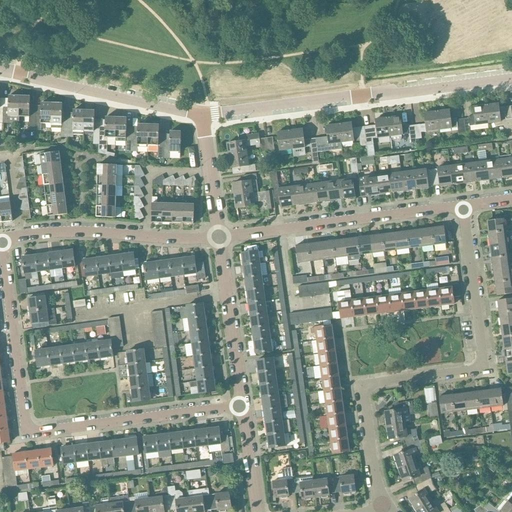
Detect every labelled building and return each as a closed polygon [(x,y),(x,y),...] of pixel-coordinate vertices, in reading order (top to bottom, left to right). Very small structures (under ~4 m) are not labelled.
[(2,123),(19,124),(19,117),(19,96),(9,96),(9,108),(3,108),(2,123)] [(29,131),(35,131),(35,115),(30,115),(30,96),(19,96),(19,117),(25,117),(25,123),(29,123),(29,131)] [(35,131),(41,131),(41,129),(46,129),(46,124),(51,124),(52,103),(41,103),(40,115),(35,115),(35,131)] [(61,138),(67,138),(67,122),(62,122),(62,104),(52,103),(51,124),(51,129),(61,129),(61,138)] [(504,126),(506,139),(511,137),(511,115),(511,106),(499,108),(498,104),(486,106),(489,124),(495,123),(495,127),(504,126)] [(462,119),(464,133),(470,132),(470,126),(489,124),(486,106),(473,107),(474,114),(470,117),(470,116),(469,116),(468,117),(467,117),(468,119),(462,119)] [(67,138),(73,138),(73,135),(84,135),(84,131),(83,131),(84,111),(73,110),(73,123),(67,122),(67,138)] [(457,128),(458,134),(464,133),(462,119),(457,120),(457,119),(451,119),(450,110),(437,112),(439,130),(452,129),(457,128)] [(96,154),(99,155),(99,129),(94,129),(94,111),(84,111),(83,131),(84,131),(93,132),(93,145),(94,145),(94,150),(96,151),(96,154)] [(414,126),(416,140),(422,139),(421,132),(439,130),(437,112),(425,113),(426,124),(414,126)] [(99,155),(114,157),(115,154),(107,152),(107,138),(115,138),(116,118),(105,117),(105,129),(99,129),(99,155)] [(395,143),(397,143),(400,142),(401,139),(402,136),(402,135),(403,135),(408,134),(409,140),(416,140),(414,126),(402,127),(400,117),(388,118),(390,137),(391,137),(391,138),(392,141),(395,143)] [(116,118),(115,138),(116,138),(116,142),(125,142),(125,152),(131,152),(132,136),(126,136),(127,118),(116,118)] [(376,126),(370,126),(372,139),(378,138),(390,137),(388,118),(375,120),(376,126)] [(365,127),(352,128),(352,123),(339,124),(342,143),(354,141),(354,139),(359,138),(360,147),(367,146),(365,127)] [(132,136),(131,152),(138,152),(138,147),(148,148),(148,125),(138,124),(137,136),(132,136)] [(322,138),(316,138),(318,152),(342,149),(342,143),(340,130),(339,124),(327,126),(328,138),(322,138)] [(148,148),(148,149),(158,150),(157,159),(164,159),(164,144),(159,144),(159,125),(148,125),(148,148)] [(365,127),(367,146),(373,145),(370,126),(365,127)] [(310,147),(312,164),(319,163),(317,152),(318,152),(316,138),(304,140),(303,130),(290,131),(292,149),(305,148),(310,147)] [(164,159),(170,159),(170,157),(173,157),(174,155),(174,152),(180,153),(181,132),(170,131),(169,144),(164,144),(164,159)] [(292,149),(290,131),(277,133),(280,151),(292,149)] [(227,143),(228,156),(247,154),(246,147),(260,145),(261,152),(268,151),(266,138),(261,139),(260,134),(243,136),(244,141),(227,143)] [(273,137),(266,138),(268,151),(274,150),(273,137)] [(40,154),(41,164),(61,162),(60,152),(40,154)] [(247,154),(228,156),(230,169),(232,169),(233,174),(255,171),(254,165),(248,166),(247,154)] [(373,156),(361,157),(362,165),(374,164),(373,156)] [(394,156),(387,157),(388,164),(388,165),(400,164),(399,156),(394,156)] [(511,159),(511,156),(499,158),(499,160),(502,179),(511,177),(511,159),(511,158),(511,159)] [(14,168),(18,170),(19,168),(24,167),(23,157),(18,157),(14,168)] [(349,159),(351,173),(358,172),(357,163),(356,158),(349,159)] [(487,162),(489,180),(502,179),(499,160),(487,162)] [(41,164),(43,174),(62,173),(61,162),(41,164)] [(475,163),(477,182),(489,180),(487,162),(475,163)] [(463,165),(465,183),(477,182),(475,163),(463,165)] [(97,175),(117,176),(117,165),(98,165),(97,175)] [(450,166),(452,185),(465,183),(463,165),(450,166)] [(139,176),(141,178),(145,176),(140,166),(135,166),(135,176),(139,176)] [(440,185),(440,186),(452,185),(450,166),(438,168),(438,169),(432,170),(434,185),(440,185)] [(15,179),(19,180),(20,180),(21,178),(25,177),(24,167),(19,168),(18,170),(15,179)] [(414,171),(416,190),(429,188),(428,186),(434,185),(432,170),(426,171),(426,170),(414,171)] [(280,201),(281,207),(293,205),(291,187),(279,189),(276,171),(270,172),(272,189),(272,191),(274,202),(280,201)] [(401,173),(404,191),(416,190),(414,171),(401,173)] [(43,174),(44,185),(64,183),(62,173),(43,174)] [(389,174),(391,193),(404,191),(401,173),(389,174)] [(232,184),(234,196),(258,193),(256,181),(257,180),(256,174),(240,176),(241,182),(232,184)] [(377,176),(379,194),(391,193),(389,174),(377,176)] [(97,185),(116,186),(117,176),(97,175),(97,185)] [(152,185),(163,185),(163,181),(165,179),(163,175),(153,180),(152,185)] [(163,185),(173,186),(174,181),(175,180),(173,175),(165,179),(163,181),(163,185)] [(140,188),(140,189),(145,187),(141,178),(139,176),(135,176),(134,186),(139,186),(140,188)] [(173,186),(184,186),(184,182),(186,181),(186,180),(184,176),(175,180),(174,181),(173,186)] [(184,186),(195,186),(195,182),(197,181),(194,176),(186,180),(186,181),(184,182),(184,186)] [(358,178),(360,197),(379,194),(377,176),(364,178),(358,178)] [(16,189),(21,191),(21,189),(27,188),(25,177),(21,178),(20,180),(19,180),(20,180),(16,189)] [(340,181),(343,199),(355,197),(353,179),(340,181)] [(328,182),(330,200),(343,199),(340,181),(328,182)] [(315,184),(318,202),(330,200),(328,182),(315,184)] [(44,185),(45,195),(65,193),(64,183),(44,185)] [(303,185),(306,204),(318,202),(315,184),(303,185)] [(97,196),(116,197),(116,186),(97,185),(97,196)] [(291,187),(293,205),(306,204),(303,185),(291,187)] [(140,199),(144,197),(140,189),(140,188),(139,186),(134,186),(134,197),(139,197),(140,199)] [(18,199),(22,201),(23,199),(28,198),(27,188),(21,189),(21,191),(18,199)] [(266,201),(268,210),(275,209),(274,202),(272,191),(258,193),(234,196),(236,209),(254,206),(254,203),(266,201)] [(45,195),(47,206),(66,203),(65,193),(45,195)] [(96,206),(116,207),(116,197),(97,196),(96,206)] [(139,209),(140,210),(144,207),(140,199),(139,197),(134,197),(134,207),(138,207),(139,209)] [(151,222),(162,223),(163,203),(162,203),(157,203),(157,197),(152,197),(152,203),(151,222)] [(19,210),(24,211),(24,209),(29,208),(28,198),(23,199),(22,201),(19,210)] [(0,203),(0,206),(2,223),(13,221),(10,202),(0,203)] [(47,206),(48,217),(68,214),(66,203),(47,206)] [(162,223),(172,223),(173,204),(162,203),(163,203),(162,223)] [(172,223),(183,223),(183,204),(173,204),(172,223)] [(183,223),(193,224),(194,204),(183,204),(183,223)] [(116,207),(96,206),(96,217),(115,217),(116,207)] [(138,218),(139,221),(144,218),(140,210),(139,209),(138,207),(134,207),(134,218),(138,218)] [(20,220),(25,222),(26,220),(31,219),(29,208),(24,209),(24,211),(20,220)] [(489,233),(506,231),(504,218),(487,221),(489,233)] [(431,228),(433,246),(446,244),(444,227),(431,228)] [(419,230),(421,247),(433,246),(431,228),(419,230)] [(407,232),(409,249),(421,247),(419,230),(407,232)] [(490,246),(508,243),(506,231),(489,233),(490,246)] [(394,233),(397,251),(409,249),(407,232),(394,233)] [(382,235),(384,252),(397,251),(394,233),(382,235)] [(370,236),(372,254),(384,252),(382,235),(370,236)] [(358,238),(360,255),(372,254),(370,236),(358,238)] [(347,257),(348,262),(360,260),(360,255),(358,238),(346,240),(348,257),(347,257)] [(333,241),(335,259),(347,257),(348,257),(346,240),(333,241)] [(321,243),(323,260),(335,259),(333,241),(321,243)] [(308,245),(311,262),(323,260),(321,243),(308,245)] [(492,258),(509,256),(508,243),(490,246),(492,258)] [(311,262),(308,245),(296,246),(298,264),(311,262)] [(73,250),(60,252),(62,268),(75,267),(73,250)] [(258,251),(242,254),(243,266),(260,264),(258,251)] [(60,252),(48,254),(50,270),(62,268),(60,252)] [(48,254),(35,255),(37,272),(50,270),(48,254)] [(134,254),(121,255),(123,272),(124,277),(136,275),(135,270),(136,270),(134,254)] [(25,273),(26,280),(31,280),(31,273),(37,272),(35,255),(22,257),(24,273),(25,273)] [(121,255),(108,257),(110,273),(123,272),(121,255)] [(509,256),(492,258),(494,270),(511,268),(509,256)] [(108,257),(96,259),(98,275),(110,273),(108,257)] [(196,274),(197,279),(205,278),(203,263),(195,264),(195,257),(182,259),(184,276),(196,274)] [(436,262),(436,266),(449,264),(448,257),(435,258),(435,262),(436,262)] [(85,277),(98,275),(96,259),(83,261),(85,277)] [(182,259),(169,260),(171,277),(184,276),(182,259)] [(169,260),(157,262),(159,279),(171,277),(169,260)] [(146,281),(159,279),(157,262),(144,264),(146,281)] [(374,269),(375,274),(387,272),(386,268),(386,263),(374,265),(374,269)] [(243,266),(245,279),(262,276),(260,264),(243,266)] [(494,270),(495,283),(511,280),(511,274),(511,268),(494,270)] [(245,279),(247,291),(264,289),(262,276),(245,279)] [(18,280),(20,294),(28,293),(26,280),(26,279),(18,280)] [(328,283),(329,293),(333,292),(333,287),(350,285),(349,280),(328,283)] [(497,295),(511,293),(511,280),(495,283),(497,295)] [(439,289),(441,306),(454,304),(453,298),(461,297),(459,284),(451,285),(451,287),(439,289)] [(186,287),(186,290),(186,295),(199,293),(198,285),(186,287)] [(247,291),(249,304),(265,301),(264,289),(247,291)] [(439,289),(427,290),(429,307),(441,306),(439,289)] [(344,291),(338,292),(340,302),(339,302),(341,318),(341,319),(354,317),(352,300),(351,300),(350,290),(344,291)] [(427,290),(414,292),(416,309),(429,307),(427,290)] [(414,292),(402,294),(404,311),(416,309),(414,292)] [(27,299),(30,312),(46,309),(44,296),(44,293),(27,296),(28,298),(27,299)] [(402,294),(389,295),(391,312),(404,311),(402,294)] [(389,295),(377,297),(379,314),(391,312),(389,295)] [(377,297),(364,298),(366,316),(379,314),(377,297)] [(364,298),(352,300),(354,317),(366,316),(364,298)] [(511,298),(497,301),(499,314),(511,311),(511,298)] [(86,307),(85,300),(73,301),(74,309),(86,307)] [(249,304),(250,316),(267,314),(265,301),(249,304)] [(203,304),(187,306),(188,319),(205,316),(203,304)] [(32,324),(32,328),(57,325),(54,308),(46,309),(30,312),(32,324)] [(501,326),(511,324),(511,311),(499,314),(501,326)] [(250,316),(252,328),(269,326),(267,314),(250,316)] [(205,316),(188,319),(189,324),(190,331),(207,329),(205,316)] [(109,325),(120,324),(120,317),(108,318),(109,321),(109,325)] [(109,325),(109,321),(95,322),(96,328),(96,327),(97,336),(106,335),(105,326),(109,326),(109,325)] [(315,333),(317,341),(333,339),(331,326),(330,321),(327,321),(323,321),(324,327),(315,328),(310,329),(311,334),(315,333)] [(153,331),(165,329),(164,322),(152,324),(153,331)] [(502,338),(511,336),(511,324),(501,326),(502,338)] [(252,328),(254,341),(271,338),(269,326),(252,328)] [(190,331),(192,344),(208,341),(207,329),(190,331)] [(504,350),(511,348),(511,336),(502,338),(504,350)] [(254,341),(256,354),(272,351),(272,345),(271,338),(254,341)] [(317,341),(318,354),(335,351),(333,339),(317,341)] [(111,340),(98,342),(100,359),(113,357),(111,343),(111,340)] [(192,344),(194,356),(210,354),(208,341),(192,344)] [(98,342),(85,344),(88,360),(100,359),(98,342)] [(37,367),(50,365),(48,349),(47,344),(42,345),(42,349),(35,350),(37,367)] [(85,344),(73,345),(75,362),(88,360),(85,344)] [(73,345),(60,347),(63,364),(75,362),(73,345)] [(60,347),(48,349),(50,365),(63,364),(60,347)] [(127,352),(129,364),(146,362),(144,349),(127,352)] [(318,354),(320,366),(337,364),(335,351),(318,354)] [(194,356),(195,368),(212,366),(210,354),(194,356)] [(257,360),(258,373),(275,371),(273,358),(257,360)] [(129,364),(130,377),(147,375),(146,362),(129,364)] [(321,372),(322,379),(339,376),(337,364),(320,366),(311,368),(311,374),(321,372)] [(195,368),(197,381),(214,378),(212,366),(195,368)] [(258,373),(260,386),(277,383),(275,371),(258,373)] [(162,374),(163,386),(167,385),(172,384),(170,372),(165,372),(165,373),(162,374)] [(132,389),(149,387),(154,386),(152,374),(147,375),(130,377),(132,389)] [(322,379),(324,391),(340,389),(339,376),(322,379)] [(198,387),(199,394),(215,391),(214,378),(197,381),(189,382),(190,388),(198,387)] [(260,386),(262,398),(278,396),(277,383),(260,386)] [(149,387),(154,387),(154,386),(149,387),(132,389),(133,402),(151,400),(149,387)] [(508,411),(507,406),(507,400),(506,395),(503,396),(502,388),(489,390),(491,408),(504,406),(505,412),(508,411)] [(324,391),(325,404),(342,401),(340,389),(324,391)] [(477,392),(479,409),(491,408),(489,390),(477,392)] [(464,393),(467,411),(479,409),(477,392),(464,393)] [(452,395),(454,412),(467,411),(464,393),(452,395)] [(454,412),(452,395),(439,397),(442,414),(454,412)] [(262,398),(264,411),(280,408),(278,396),(262,398)] [(325,404),(327,416),(344,414),(342,401),(325,404)] [(412,402),(399,404),(400,410),(386,412),(388,426),(405,423),(410,422),(409,415),(414,414),(412,402)] [(264,411),(266,423),(282,421),(280,408),(264,411)] [(327,416),(329,429),(346,426),(344,414),(327,416)] [(0,417),(0,430),(8,429),(7,417),(0,417)] [(282,421),(266,423),(267,436),(284,433),(290,432),(288,420),(282,421)] [(405,423),(388,426),(390,440),(406,438),(408,444),(419,441),(418,438),(416,429),(406,431),(406,430),(405,423)] [(329,429),(331,441),(347,439),(346,426),(329,429)] [(220,444),(221,453),(230,452),(228,436),(220,437),(219,428),(206,429),(208,446),(220,444)] [(0,451),(5,451),(4,443),(10,442),(8,429),(0,430),(0,451)] [(206,429),(194,431),(196,447),(208,446),(206,429)] [(194,431),(181,433),(183,449),(196,447),(194,431)] [(181,433),(169,434),(171,451),(183,449),(181,433)] [(269,449),(286,446),(284,433),(267,436),(269,449)] [(169,434),(156,436),(158,452),(171,451),(169,434)] [(145,454),(158,452),(156,436),(143,438),(145,454)] [(126,456),(127,462),(133,461),(133,455),(139,455),(137,438),(124,440),(126,456)] [(333,454),(349,452),(347,439),(331,441),(333,454)] [(395,456),(400,469),(415,464),(415,463),(413,457),(419,455),(418,454),(423,453),(420,444),(425,443),(424,439),(419,441),(408,444),(410,451),(395,456)] [(124,440),(112,442),(114,458),(126,456),(124,440)] [(112,442),(99,443),(101,459),(102,468),(109,468),(107,459),(114,458),(112,442)] [(99,443),(86,445),(89,461),(101,459),(99,443)] [(86,445),(74,446),(76,463),(89,461),(86,445)] [(63,464),(76,463),(74,446),(61,448),(63,464)] [(51,450),(38,451),(40,468),(53,466),(51,450)] [(38,451),(26,453),(28,469),(40,468),(38,451)] [(14,469),(15,475),(16,477),(28,475),(28,469),(26,453),(13,454),(13,457),(14,463),(14,469)] [(210,461),(210,466),(233,463),(232,454),(222,455),(223,459),(210,461)] [(419,478),(420,484),(431,479),(432,480),(440,476),(438,473),(430,476),(428,467),(422,469),(420,461),(415,463),(415,464),(400,469),(404,482),(419,478)] [(200,469),(186,471),(187,479),(201,478),(200,469)] [(287,497),(289,496),(288,495),(295,494),(293,479),(292,469),(282,470),(283,475),(278,476),(279,481),(273,482),(275,498),(281,497),(281,500),(287,499),(287,497)] [(344,494),(344,496),(350,495),(350,493),(356,492),(354,475),(340,477),(334,478),(336,493),(342,492),(342,494),(344,494)] [(304,500),(304,501),(311,500),(311,499),(316,498),(314,481),(313,476),(293,479),(295,494),(301,493),(302,500),(304,500)] [(321,497),(322,499),(328,498),(328,496),(329,496),(329,494),(336,493),(334,478),(327,479),(314,481),(316,498),(321,497)] [(410,499),(417,510),(431,501),(428,496),(436,490),(433,484),(432,480),(431,479),(420,484),(422,491),(410,499)] [(17,486),(18,492),(18,493),(27,492),(26,485),(17,486)] [(191,511),(189,498),(183,499),(183,493),(178,491),(175,491),(175,486),(167,487),(171,511),(177,510),(177,511),(191,511)] [(508,502),(511,505),(511,486),(511,488),(510,487),(501,498),(507,503),(508,502)] [(164,511),(165,511),(171,511),(167,487),(164,487),(160,493),(156,494),(156,497),(150,498),(151,511),(164,511)] [(188,491),(189,498),(191,511),(205,511),(212,511),(209,496),(208,488),(204,489),(188,491)] [(219,511),(223,511),(224,511),(231,510),(229,493),(216,494),(216,495),(209,496),(212,511),(218,510),(218,511),(219,511)] [(70,511),(70,509),(57,511),(55,496),(47,497),(49,508),(50,508),(50,511),(70,511)] [(128,496),(109,499),(110,503),(110,511),(131,511),(130,501),(129,502),(128,496)] [(110,511),(110,503),(109,503),(109,498),(101,499),(102,504),(96,505),(97,506),(90,507),(90,511),(110,511)] [(151,511),(150,498),(136,500),(136,501),(130,501),(131,511),(151,511)] [(417,510),(418,511),(450,511),(444,502),(436,508),(431,501),(417,510)] [(511,511),(511,505),(508,502),(507,503),(499,511),(487,502),(484,506),(491,511),(511,511)]
